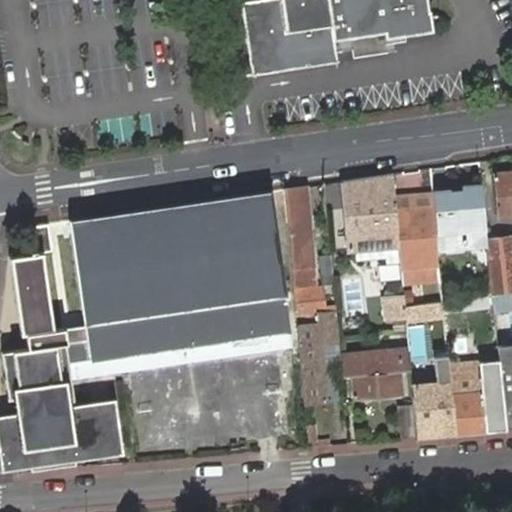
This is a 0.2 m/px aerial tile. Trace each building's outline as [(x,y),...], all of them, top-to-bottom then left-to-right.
[(275,0),(276,7),(239,11),(249,78),(338,65),(335,45),(386,37),(387,45),(433,38),(428,0),(427,0),(421,1),(420,0),(275,0)] [(394,175),(342,183),(350,253),(400,247),(397,210),(396,196),(394,175)] [(511,175),(495,177),(499,215),(511,214),(511,175)] [(431,187),(432,192),(433,207),(437,242),(461,239),(471,246),(489,244),(488,240),(482,183),(464,184),(464,190),(454,191),(454,185),(431,187)] [(307,188),(285,191),(294,288),(316,286),(307,188)] [(397,210),(400,247),(402,267),(403,277),(403,278),(403,282),(441,278),(440,274),(439,263),(438,253),(437,242),(433,207),(432,192),(396,196),(397,210)] [(271,193),(71,223),(80,288),(86,328),(80,329),(82,337),(28,341),(29,356),(3,360),(9,403),(14,404),(67,395),(61,347),(88,344),(91,363),(284,334),(290,334),(284,297),(287,296),(271,193)] [(52,226),(30,229),(34,261),(10,265),(14,290),(38,292),(52,290),(46,255),(55,254),(52,226)] [(489,249),(494,296),(499,296),(511,293),(511,237),(488,240),(489,244),(489,249)] [(438,253),(489,249),(489,244),(471,246),(461,239),(437,242),(438,253)] [(316,286),(294,288),(297,319),(320,317),(316,286)] [(58,333),(52,290),(38,292),(14,290),(21,341),(28,341),(82,337),(80,329),(58,333)] [(511,293),(499,296),(500,312),(511,310),(511,293)] [(406,307),(405,298),(385,301),(387,320),(407,319),(406,307)] [(407,319),(407,323),(425,322),(424,305),(406,307),(407,319)] [(297,319),(305,406),(327,403),(321,348),(339,347),(338,340),(337,320),(328,320),(328,316),(320,317),(297,319)] [(511,346),(499,348),(499,358),(507,432),(511,430),(511,346)] [(340,357),(342,378),(351,378),(354,400),(403,396),(401,373),(412,373),(410,350),(340,357)] [(414,407),(417,440),(457,436),(452,383),(449,363),(448,354),(433,356),(437,384),(413,386),(414,407)] [(452,383),(457,436),(487,434),(483,394),(502,392),(499,358),(479,360),(449,363),(452,383)] [(31,406),(68,402),(67,395),(14,404),(31,406)] [(63,421),(80,419),(78,407),(69,408),(68,402),(31,406),(14,404),(9,403),(11,418),(0,418),(0,451),(4,471),(30,467),(28,445),(15,446),(13,430),(50,425),(51,437),(64,435),(63,421)] [(87,418),(92,457),(124,454),(117,402),(78,407),(80,419),(87,418)] [(399,408),(402,441),(417,440),(414,407),(399,408)] [(82,433),(84,458),(92,457),(87,418),(80,419),(82,433)] [(31,473),(78,469),(77,460),(84,458),(82,433),(80,419),(63,421),(64,435),(51,437),(50,425),(13,430),(15,446),(28,445),(30,467),(31,473)]
